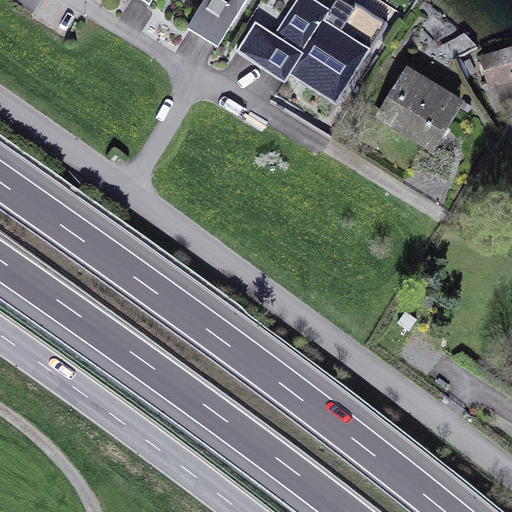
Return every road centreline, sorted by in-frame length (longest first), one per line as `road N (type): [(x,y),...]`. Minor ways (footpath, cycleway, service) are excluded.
road 1 (unclassified): [(511,473),(0,100)]
road 2 (motorway): [(446,511),(0,182)]
road 3 (motorway): [(0,261),(345,511)]
road 4 (primary): [(0,335),(240,511)]
